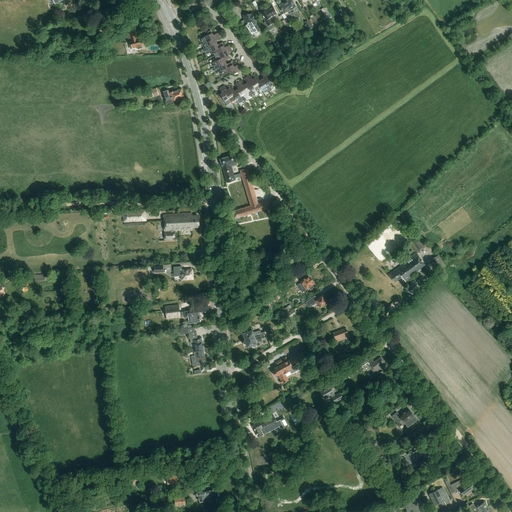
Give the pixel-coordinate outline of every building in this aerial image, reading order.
[(291,0),(288,0),(286,1),(294,14),(296,13),(293,8),(296,7),(291,0)] [(291,16),(294,14),(286,1),(280,5),(285,13),(289,11),(291,16)] [(268,9),(272,17),(274,16),(277,21),(280,19),(277,14),(273,6),(268,9)] [(328,20),(331,18),(325,9),(325,8),(321,10),(327,20),(328,19),(328,20)] [(269,18),(272,17),(268,9),(261,13),(266,22),(264,23),(268,31),(274,28),(269,18)] [(243,25),(250,36),(260,30),(254,21),(253,13),(243,15),(245,23),(243,25)] [(200,38),(199,39),(200,42),(201,42),(202,44),(219,36),(218,33),(213,35),(211,30),(205,33),(206,36),(201,38),(201,37),(200,38)] [(138,38),(136,32),(129,34),(133,49),(138,48),(138,49),(142,48),(142,46),(144,46),(142,38),(138,38)] [(216,41),(220,39),(219,36),(202,44),(204,49),(217,43),(216,41)] [(218,45),(217,43),(204,49),(207,54),(212,52),(224,46),(222,43),(218,45)] [(212,52),(214,56),(231,48),(229,45),(225,48),(224,46),(212,52)] [(214,56),(216,61),(228,55),(227,53),(232,51),(231,48),(214,56)] [(228,55),(216,61),(211,63),(213,68),(226,62),(225,60),(230,58),(228,55)] [(226,62),(213,68),(216,73),(221,71),(233,65),(231,62),(227,64),(226,62)] [(234,67),(233,65),(221,71),(223,76),(232,71),(233,74),(239,72),(238,69),(240,68),(239,65),(234,67)] [(264,78),(263,79),(271,90),(274,88),(264,72),(261,74),(264,78)] [(258,92),(263,89),(255,77),(253,79),(250,75),(248,76),(258,92)] [(254,95),(258,92),(248,76),(245,78),(247,83),(246,83),(254,95)] [(257,76),(255,77),(263,89),(266,93),(271,90),(263,79),(260,81),(257,76)] [(241,81),(239,82),(249,98),(254,95),(246,83),(244,85),(241,81)] [(239,89),(237,89),(245,101),(249,98),(239,82),(236,84),(239,89)] [(237,100),(230,88),(227,90),(225,85),(222,87),(233,103),(237,100)] [(228,106),(233,103),(222,87),(219,89),(222,93),(220,95),(228,106)] [(240,104),(245,101),(237,89),(235,91),(232,87),(230,88),(237,100),(240,104)] [(168,93),(167,90),(162,92),(165,101),(164,101),(165,105),(173,103),(172,101),(178,99),(178,101),(184,99),(183,98),(185,97),(182,89),(168,93)] [(236,162),(234,155),(220,159),(227,183),(235,180),(235,179),(242,176),(250,206),(232,211),(234,219),(272,208),(270,200),(258,204),(248,168),(240,171),(241,173),(234,175),(231,166),(237,165),(236,162)] [(124,211),(125,221),(146,220),(145,210),(124,211)] [(179,213),(164,214),(165,240),(175,239),(175,231),(180,231),(179,213)] [(180,231),(193,230),(193,227),(199,227),(198,216),(192,216),(192,213),(179,213),(180,231)] [(425,247),(417,236),(409,242),(417,253),(425,247)] [(402,265),(389,275),(395,283),(402,277),(406,282),(426,267),(416,253),(401,265),(402,265)] [(445,266),(438,255),(431,260),(438,270),(445,266)] [(182,271),(182,267),(174,267),(174,277),(182,276),(182,279),(193,279),(192,270),(182,271)] [(44,273),(35,274),(35,282),(45,281),(44,273)] [(301,282),(297,285),(302,292),(306,289),(309,288),(310,290),(313,287),(312,285),(314,284),(309,275),(300,281),(301,282)] [(277,293),(263,305),(269,312),(272,308),(270,306),(280,297),(277,293)] [(314,297),(308,301),(311,304),(312,303),(313,305),(317,302),(320,307),(327,302),(322,295),(316,300),(314,297)] [(186,319),(188,318),(189,323),(200,321),(201,319),(201,318),(199,316),(198,309),(185,312),(184,312),(180,312),(179,305),(165,307),(167,319),(180,318),(180,317),(185,316),(186,319)] [(193,343),(195,352),(199,351),(199,352),(204,351),(205,351),(204,345),(203,346),(201,338),(197,339),(197,337),(196,332),(195,332),(194,327),(180,330),(181,335),(189,333),(191,343),(193,343)] [(243,333),(245,340),(264,334),(271,332),(272,332),(271,327),(264,329),(265,332),(261,333),(260,330),(253,333),(252,330),(251,331),(251,329),(246,330),(247,332),(243,333)] [(346,328),(333,333),(336,342),(349,338),(346,328)] [(265,338),(264,334),(245,340),(247,347),(252,346),(253,348),(256,347),(256,345),(257,344),(255,340),(265,338)] [(199,351),(195,352),(194,352),(195,356),(191,357),(193,366),(200,365),(199,361),(205,360),(204,351),(199,352),(199,351)] [(275,370),(273,372),(275,376),(278,375),(281,380),(280,382),(281,383),(283,384),(288,380),(285,374),(289,371),(291,374),(299,370),(296,365),(294,367),(292,364),(299,361),(296,355),(287,360),(286,357),(276,363),(278,367),(274,368),(275,370)] [(373,361),(369,363),(368,362),(369,361),(366,357),(355,363),(358,369),(367,364),(368,365),(367,365),(373,373),(386,364),(381,357),(374,362),(373,361)] [(331,389),(330,390),(328,387),(320,392),(322,395),(323,394),(326,399),(331,396),(335,403),(343,398),(340,392),(335,395),(331,389)] [(286,400),(284,401),(291,414),(296,411),(291,401),(288,403),(286,400)] [(397,412),(392,416),(397,423),(402,420),(407,427),(417,420),(409,410),(400,417),(397,412)] [(280,420),(277,422),(273,415),(255,424),(256,426),(253,427),(258,437),(264,435),(263,435),(279,427),(280,429),(284,427),(280,420)] [(419,429),(413,434),(417,440),(423,435),(419,429)] [(401,455),(395,460),(399,463),(404,461),(406,464),(407,463),(410,468),(416,465),(413,460),(422,455),(425,460),(431,457),(426,448),(424,449),(423,447),(410,454),(410,453),(407,455),(405,452),(402,454),(401,455)] [(136,473),(127,476),(128,483),(138,481),(136,473)] [(185,473),(172,475),(172,477),(167,478),(168,486),(187,482),(185,473)] [(467,482),(466,483),(463,479),(462,479),(450,485),(454,493),(454,492),(459,489),(464,496),(466,494),(466,495),(470,492),(469,492),(473,489),(472,488),(475,486),(472,482),(469,484),(467,482)] [(412,489),(409,490),(410,493),(418,489),(417,487),(416,487),(413,482),(410,484),(412,489)] [(197,497),(199,497),(200,502),(208,500),(209,503),(214,502),(214,499),(212,491),(213,491),(212,485),(196,489),(198,495),(197,495),(197,497)] [(442,488),(429,494),(435,506),(439,504),(438,502),(443,500),(446,504),(449,502),(442,488)] [(175,506),(178,505),(178,506),(180,506),(180,505),(186,504),(185,497),(174,498),(175,506)] [(424,511),(418,499),(405,506),(407,511),(418,511),(419,511),(424,511)] [(480,505),(479,504),(475,507),(473,503),(469,506),(473,511),(480,511),(487,507),(484,502),(480,505)]
